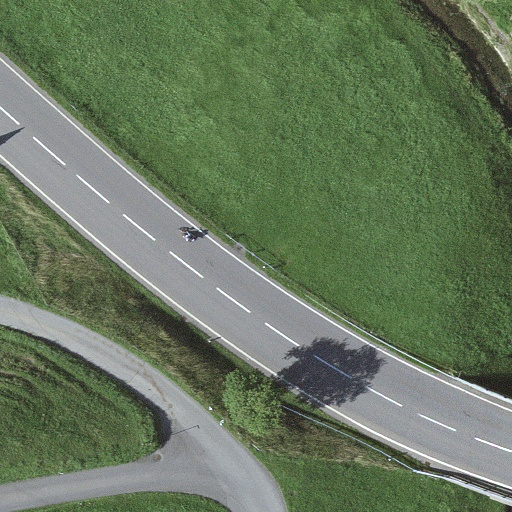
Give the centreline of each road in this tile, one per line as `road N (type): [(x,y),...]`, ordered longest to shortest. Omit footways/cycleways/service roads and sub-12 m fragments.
road 1 (secondary): [(511,452),(368,389),(284,337),(104,200),(0,107)]
road 2 (track): [(219,446),(140,375),(0,313)]
road 3 (track): [(0,503),(149,474),(219,446)]
